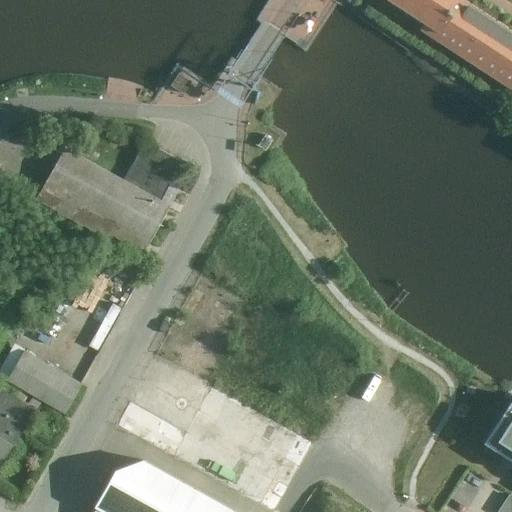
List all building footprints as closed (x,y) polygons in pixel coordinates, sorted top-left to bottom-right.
[(391,0),(426,23),(420,30),(511,89),(511,24),(474,0),(391,0)] [(127,178),(66,146),(38,198),(105,231),(146,252),(181,191),(176,188),(191,163),(183,159),(155,145),(149,142),(127,178)] [(7,380),(65,414),(82,386),(23,352),(7,380)] [(199,383),(179,427),(117,399),(105,425),(198,467),(194,474),(258,503),(283,448),(304,457),(314,436),(199,383)] [(0,462),(34,410),(15,397),(0,387),(0,462)] [(511,398),(481,447),(502,461),(506,463),(511,467),(511,398)] [(237,511),(147,462),(116,473),(94,511),(237,511)] [(511,511),(511,497),(510,496),(499,511),(511,511)]
